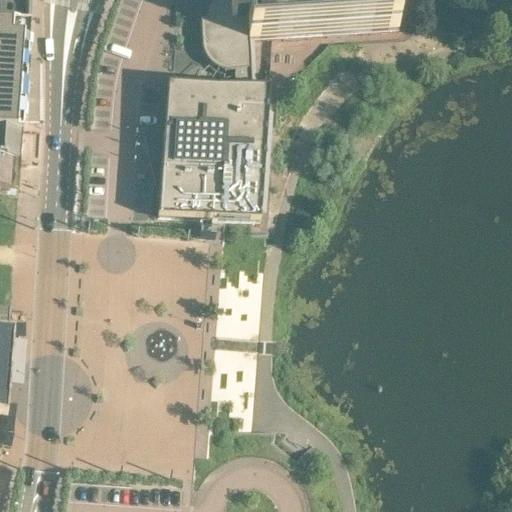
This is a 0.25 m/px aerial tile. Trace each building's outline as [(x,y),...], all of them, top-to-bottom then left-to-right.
[(0,0),(0,31),(29,34),(29,33),(29,0),(0,0)] [(397,37),(395,0),(245,0),(246,3),(230,4),(230,5),(219,5),(218,5),(217,5),(216,6),(215,6),(214,6),(213,7),(212,8),(211,8),(210,9),(210,10),(209,11),(209,12),(208,13),(208,14),(207,15),(207,16),(207,17),(207,18),(207,23),(200,24),(201,49),(201,51),(201,52),(201,54),(202,55),(202,57),(203,58),(203,60),(204,61),(205,62),(206,64),(207,65),(208,67),(209,68),(210,69),(211,70),(212,71),(214,72),(215,73),(217,74),(218,74),(220,75),(221,76),(223,76),(224,76),(226,77),(228,77),(229,77),(231,77),(233,77),(233,94),(186,91),(166,89),(164,129),(162,149),(157,223),(213,227),(259,230),(268,97),(250,95),(248,45),(376,38),(397,37)] [(0,137),(21,139),(29,34),(0,31),(0,137)] [(0,137),(0,168),(19,170),(21,139),(0,137)] [(0,196),(17,198),(19,170),(0,168),(0,196)] [(0,324),(9,325),(9,318),(9,316),(8,316),(8,317),(0,316),(0,324)]
